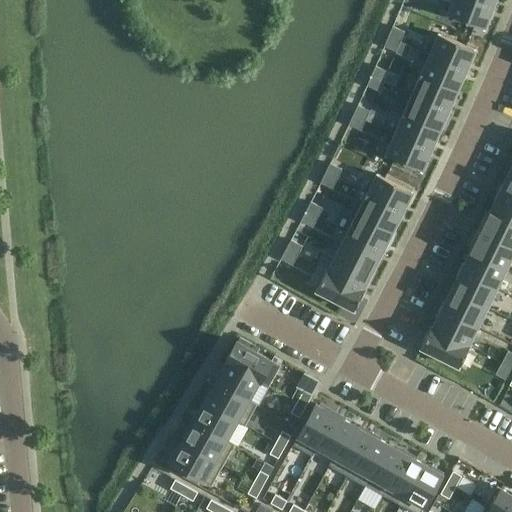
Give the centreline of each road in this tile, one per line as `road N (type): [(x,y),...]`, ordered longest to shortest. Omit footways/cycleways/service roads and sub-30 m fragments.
road 1 (residential): [(511,35),(451,178),(352,370)]
road 2 (residential): [(352,370),(511,458)]
road 3 (residential): [(18,511),(0,333)]
road 4 (residential): [(240,310),(352,370)]
